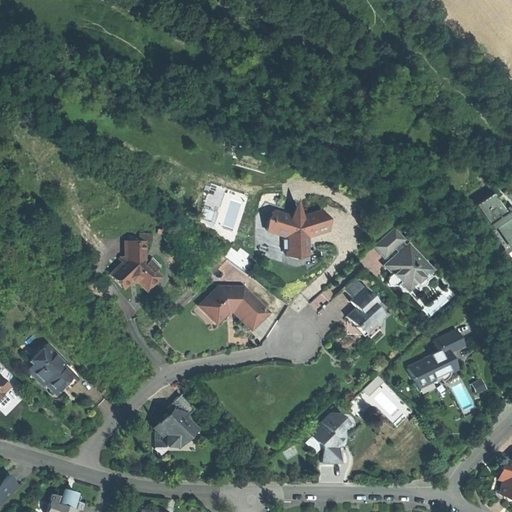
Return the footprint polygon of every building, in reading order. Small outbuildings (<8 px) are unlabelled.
[(492,194),(475,206),(507,250),(511,246),(511,216),(508,211),(506,213),(492,194)] [(304,256),(305,256),(305,237),(326,230),(320,211),(300,217),(298,211),(292,210),(290,217),(272,211),(266,220),(266,230),(281,236),(281,251),(285,251),(285,256),(286,256),(286,257),(295,260),(304,257),(304,256)] [(379,219),(384,225),(390,220),(386,213),(379,219)] [(375,245),(384,256),(392,248),(400,242),(402,240),(391,229),(376,243),(377,243),(375,245)] [(109,275),(123,289),(131,281),(136,281),(146,291),(153,284),(160,277),(155,272),(146,263),(144,260),(141,260),(141,257),(144,254),(144,242),(124,241),(124,257),(119,257),(118,259),(121,263),(109,275)] [(396,252),(397,253),(405,247),(400,242),(392,248),(393,249),(396,252)] [(382,259),(393,249),(392,248),(384,256),(375,245),(377,243),(376,243),(371,247),(382,259)] [(429,270),(406,245),(405,247),(397,253),(388,261),(392,267),(388,271),(391,274),(389,275),(386,278),(387,279),(386,280),(386,282),(386,284),(387,285),(388,286),(389,286),(391,286),(392,286),(393,285),(394,287),(402,279),(410,287),(413,284),(414,286),(416,287),(417,287),(419,287),(420,287),(422,286),(423,285),(424,283),(424,282),(424,280),(423,278),(422,277),(429,270)] [(384,268),(389,275),(391,274),(388,271),(392,267),(388,261),(397,253),(396,252),(381,265),(384,268)] [(152,258),(146,263),(155,272),(160,266),(152,258)] [(433,275),(429,270),(422,277),(423,278),(424,280),(424,282),(424,283),(423,285),(422,286),(420,287),(419,287),(417,287),(416,287),(414,286),(413,284),(410,287),(402,279),(394,287),(405,298),(411,293),(414,296),(416,293),(420,293),(422,291),(425,289),(426,288),(428,286),(429,283),(430,282),(428,280),(430,277),(433,275)] [(354,279),(343,289),(350,297),(355,302),(357,305),(345,317),(348,320),(355,328),(358,325),(379,326),(380,320),(383,317),(373,305),(376,302),(354,279)] [(198,306),(207,315),(210,312),(216,318),(222,312),(226,309),(233,309),(251,328),(267,313),(243,287),(218,287),(198,306)] [(379,329),(379,326),(358,325),(355,328),(348,320),(346,322),(346,334),(362,335),(367,340),(378,329),(379,329)] [(441,379),(442,381),(446,378),(448,376),(449,374),(449,373),(448,372),(456,368),(448,353),(463,346),(455,330),(433,342),(438,351),(425,358),(426,360),(407,369),(415,385),(429,378),(431,380),(433,381),(435,381),(438,381),(439,380),(441,379)] [(47,344),(28,362),(33,367),(27,372),(38,384),(41,381),(52,394),(59,387),(64,383),(68,388),(77,380),(59,361),(61,359),(47,344)] [(0,395),(2,394),(8,388),(0,379),(0,395)] [(479,381),(473,384),(477,392),(483,389),(479,381)] [(8,400),(2,394),(0,395),(0,407),(1,408),(8,400)] [(191,411),(178,397),(166,408),(168,410),(163,416),(166,419),(163,422),(163,423),(159,427),(154,432),(154,441),(164,442),(164,447),(174,447),(174,441),(178,441),(181,440),(183,439),(185,438),(187,436),(188,434),(185,430),(191,425),(184,418),(191,411)] [(328,463),(336,463),(336,441),(342,441),(343,439),(343,437),(342,435),(342,433),(341,432),(341,430),(342,428),(343,426),(344,425),(339,421),(341,418),(337,414),(329,414),(320,422),(322,425),(316,430),(316,442),(320,447),(320,463),(328,463)] [(308,434),(316,442),(316,430),(322,425),(320,422),(308,434)] [(511,459),(509,463),(505,461),(502,465),(499,467),(496,479),(500,481),(497,493),(503,497),(507,500),(511,499),(511,459)] [(0,502),(17,486),(7,476),(0,482),(0,502)] [(48,502),(45,511),(78,511),(81,504),(76,502),(78,497),(68,493),(56,490),(55,496),(50,494),(48,502)] [(34,511),(45,511),(48,502),(39,499),(34,511)]
